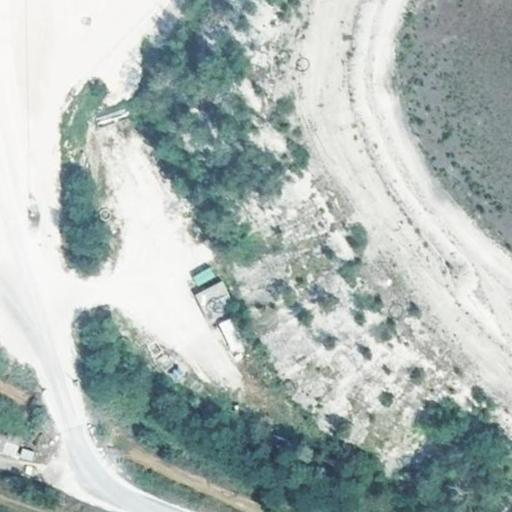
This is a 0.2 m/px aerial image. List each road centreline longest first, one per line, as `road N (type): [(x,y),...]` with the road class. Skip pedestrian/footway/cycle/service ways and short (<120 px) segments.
road 1 (track): [(70,427),(0,159)]
road 2 (track): [(0,124),(89,0)]
road 3 (unclassified): [(150,511),(96,484),(70,427)]
